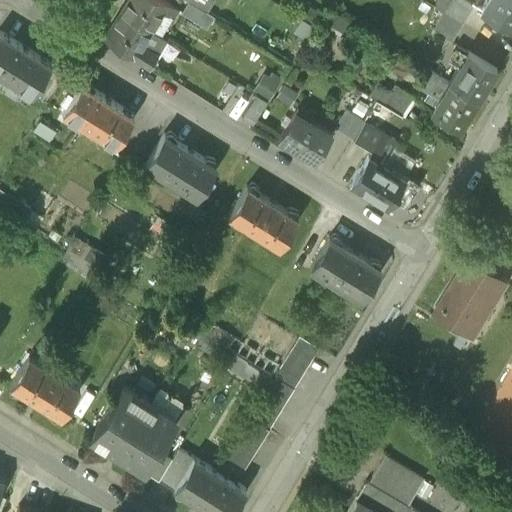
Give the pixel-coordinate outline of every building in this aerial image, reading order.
[(172,16),(177,8),(164,0),(126,0),(120,10),(150,29),(162,10),(172,16)] [(188,0),(204,10),(210,0),(188,0)] [(450,0),(444,11),(461,22),(472,3),(466,0),(450,0)] [(509,26),(511,21),(511,0),(485,0),(481,8),(509,26)] [(138,47),(150,29),(120,10),(103,38),(143,62),(149,54),(138,47)] [(450,40),(461,22),(444,11),(432,29),(450,40)] [(51,63),(0,31),(0,76),(31,95),(35,89),(47,69),(51,63)] [(449,81),(478,98),(497,68),(467,50),(449,81)] [(266,67),(240,112),(254,120),(280,75),(266,67)] [(58,75),(47,69),(35,89),(45,96),(58,75)] [(459,128),(478,98),(449,81),(430,69),(423,81),(418,78),(415,83),(439,97),(431,111),(459,128)] [(81,83),(62,114),(114,145),(133,114),(81,83)] [(395,84),(384,103),(401,113),(413,95),(395,84)] [(322,125),(295,108),(278,136),(290,144),(291,144),(313,157),(313,158),(314,159),(331,130),(322,125)] [(334,125),(352,137),(363,119),(345,108),(334,125)] [(370,148),(367,153),(376,158),(375,158),(382,162),(396,139),(363,119),(352,137),(370,148)] [(215,165),(164,133),(144,164),(196,196),(215,165)] [(376,158),(367,153),(350,180),(387,203),(391,196),(405,205),(418,184),(403,175),(409,166),(393,156),(388,166),(382,162),(375,158),(376,158)] [(297,216),(246,184),(227,215),(278,246),(297,216)] [(0,189),(0,206),(23,220),(30,208),(0,189)] [(23,220),(0,206),(0,222),(15,232),(23,220)] [(109,257),(74,235),(67,247),(101,269),(109,257)] [(380,266),(328,235),(309,266),(361,297),(380,266)] [(101,269),(67,247),(59,259),(94,281),(101,269)] [(500,276),(466,255),(431,312),(466,333),(500,276)] [(208,318),(201,330),(236,351),(243,339),(208,318)] [(236,351),(201,330),(194,342),(228,363),(236,351)] [(318,346),(298,334),(248,416),(268,428),(318,346)] [(243,339),(236,351),(270,372),(278,360),(243,339)] [(236,351),(228,363),(263,384),(270,372),(236,351)] [(28,354),(9,385),(60,417),(79,386),(28,354)] [(122,384),(90,436),(143,468),(156,447),(175,416),(122,384)] [(242,470),(268,428),(248,416),(222,458),(242,470)] [(177,446),(171,456),(158,476),(174,486),(193,456),(177,446)] [(156,447),(143,468),(158,477),(158,476),(171,456),(156,447)] [(193,456),(174,486),(215,511),(228,511),(244,487),(193,455),(193,456)] [(423,511),(366,478),(345,511),(423,511)]
